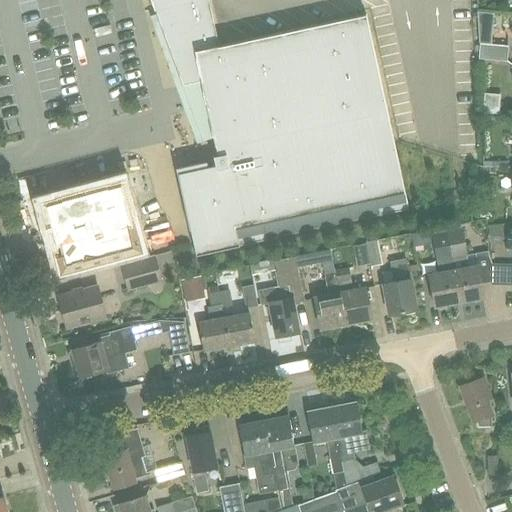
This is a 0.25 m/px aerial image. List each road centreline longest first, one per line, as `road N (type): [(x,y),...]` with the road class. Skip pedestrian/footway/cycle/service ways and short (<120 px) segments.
road 1 (residential): [(40,424),(408,350)]
road 2 (residential): [(465,511),(408,350)]
road 3 (secondary): [(40,424),(7,304)]
